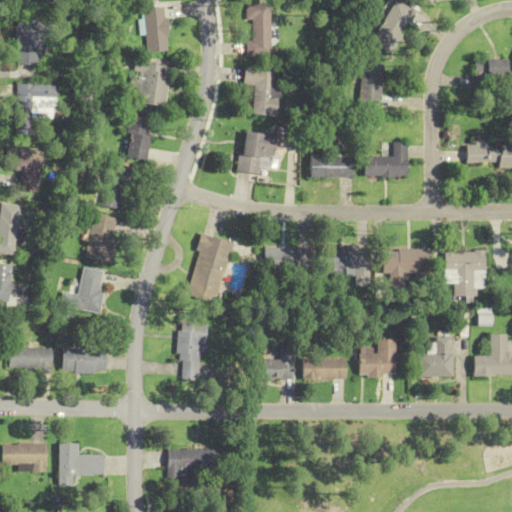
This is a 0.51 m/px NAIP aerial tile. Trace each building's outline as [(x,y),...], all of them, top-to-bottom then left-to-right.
[(369,43),(395,0),(414,11),(388,55),(369,43)] [(267,3),(268,54),(244,55),(244,40),(250,40),(250,19),(244,20),(243,3),(267,3)] [(137,7),(138,52),(161,51),(159,6),(137,7)] [(30,64),(30,18),(10,18),(10,64),(30,64)] [(472,78),(505,78),(505,59),(472,59),(472,78)] [(157,107),(163,66),(127,61),(123,86),(130,87),(128,103),(157,107)] [(382,64),(379,107),(357,105),(361,62),(382,64)] [(252,85),(241,84),(242,67),(273,70),(272,80),(276,80),(273,116),(250,114),(252,85)] [(8,84),(7,118),(24,118),(25,97),(46,97),(47,86),(8,84)] [(144,119),(124,116),(118,157),(138,160),(144,119)] [(233,171),(235,152),(239,153),(242,130),(273,134),(269,168),(256,166),(255,174),(233,171)] [(405,176),(362,175),(362,156),(391,156),(391,142),(406,142),(405,176)] [(495,168),(511,167),(511,145),(462,146),(463,165),(495,164),(495,168)] [(32,194),(38,152),(1,147),(0,156),(0,168),(15,170),(12,191),(32,194)] [(351,156),(351,176),(307,176),(307,156),(329,156),(329,152),(338,152),(338,156),(351,156)] [(97,207),(118,208),(120,166),(99,165),(97,207)] [(15,205),(0,203),(0,253),(10,255),(15,205)] [(112,219),(88,214),(80,258),(104,263),(112,219)] [(230,243),(210,305),(182,296),(197,251),(192,250),(198,233),(230,243)] [(321,249),(338,248),(338,245),(356,245),(356,249),(366,248),(367,287),(354,287),(353,275),(344,276),(344,273),(321,274),(321,249)] [(310,249),(309,271),(260,269),(261,247),(310,249)] [(427,249),(428,277),(411,278),(411,272),(396,273),(396,285),(384,285),(383,252),(397,252),(397,249),(427,249)] [(483,251),(484,288),(474,288),(474,296),(451,296),(451,283),(443,283),(442,251),(453,250),(453,253),(473,252),(483,251)] [(93,313),(101,272),(79,268),(74,295),(65,293),(63,307),(93,313)] [(486,325),(486,310),(472,310),(472,325),(486,325)] [(195,380),(179,379),(180,360),(176,360),(176,353),(173,353),(174,331),(178,331),(178,322),(202,323),(201,344),(196,344),(195,380)] [(511,374),(471,375),(471,356),(487,355),(487,334),(503,334),(504,352),(509,352),(509,357),(511,356),(511,374)] [(415,377),(415,353),(433,353),(433,337),(448,337),(448,354),(451,354),(451,377),(415,377)] [(393,339),(393,374),(380,374),(380,378),(365,378),(365,374),(356,374),(355,348),(369,348),(369,354),(375,354),(375,339),(393,339)] [(290,346),(290,380),(245,379),(245,344),(259,344),(259,360),(276,360),(276,346),(290,346)] [(57,371),(101,371),(101,347),(57,347),(57,371)] [(5,369),(47,369),(47,348),(5,348),(5,369)] [(343,379),(300,379),(300,359),(343,359),(343,379)] [(0,467),(43,467),(43,444),(0,444),(0,467)] [(57,485),(57,444),(76,444),(76,455),(101,455),(101,475),(71,475),(71,485),(57,485)] [(165,449),(215,450),(215,470),(191,470),(191,478),(164,478),(165,449)]
